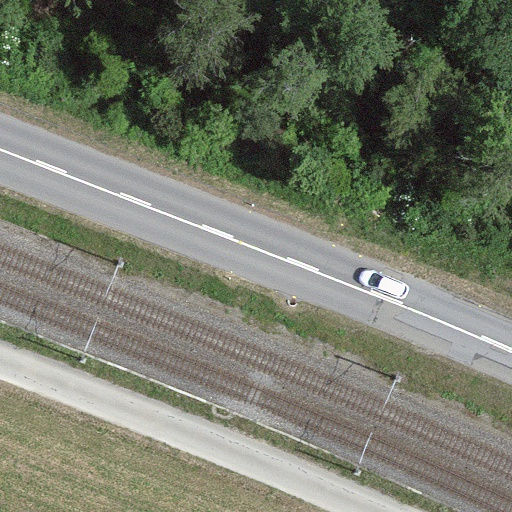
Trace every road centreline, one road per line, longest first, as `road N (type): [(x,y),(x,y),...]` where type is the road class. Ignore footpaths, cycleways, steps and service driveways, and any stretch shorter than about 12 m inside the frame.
road 1 (primary): [(0,149),(511,352)]
road 2 (unclassified): [(372,511),(0,360)]
